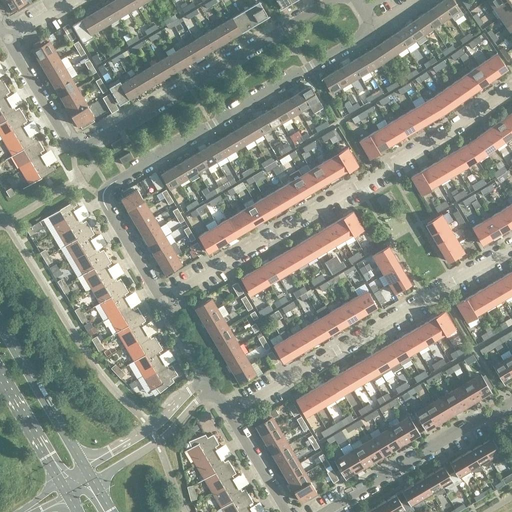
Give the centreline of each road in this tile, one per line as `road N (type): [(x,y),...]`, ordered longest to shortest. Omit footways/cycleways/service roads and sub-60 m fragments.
road 1 (residential): [(364,9),(363,37),(103,191),(108,227),(157,305)]
road 2 (residential): [(157,305),(511,87)]
road 3 (residential): [(63,139),(72,147),(92,140),(336,0),(364,9)]
road 4 (residential): [(228,414),(511,245)]
road 5 (residential): [(324,511),(495,410)]
road 6 (secondary): [(84,468),(0,323)]
road 7 (unclassified): [(93,483),(155,443),(212,388)]
road 8 (unclassified): [(205,379),(84,468)]
